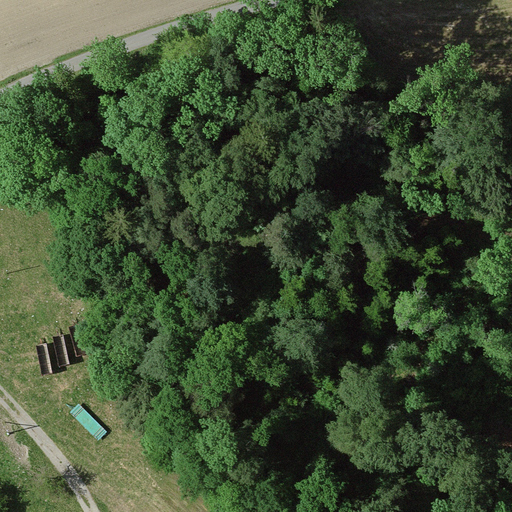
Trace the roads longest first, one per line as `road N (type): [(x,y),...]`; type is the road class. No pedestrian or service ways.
road 1 (unclassified): [(0,96),(90,57),(279,0)]
road 2 (track): [(0,393),(42,436),(91,511)]
